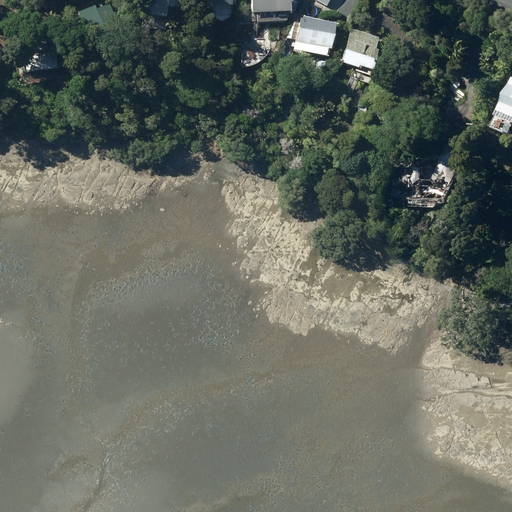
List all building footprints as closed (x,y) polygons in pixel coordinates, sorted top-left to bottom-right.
[(139,0),(138,18),(160,20),(161,0),(139,0)] [(188,0),(189,1),(194,1),(194,11),(207,11),(207,7),(228,7),(228,0),(188,0)] [(282,0),(243,0),(244,9),(246,9),(246,16),(281,14),(281,7),(283,7),(282,0)] [(305,0),(321,9),(326,0),(305,0)] [(111,37),(101,7),(73,17),(83,46),(111,37)] [(289,43),(286,53),(318,61),(320,53),(322,54),(330,26),(296,17),(294,24),(290,24),(281,41),(289,43)] [(348,30),(331,67),(347,74),(348,71),(360,77),(370,54),(367,53),(373,41),(348,30)] [(16,38),(17,75),(50,72),(49,38),(16,38)] [(511,84),(509,83),(497,109),(511,115),(511,84)] [(356,105),(353,115),(361,116),(363,107),(356,105)] [(391,198),(443,201),(466,150),(449,142),(431,181),(420,181),(421,168),(401,167),(400,180),(392,179),(391,198)]
